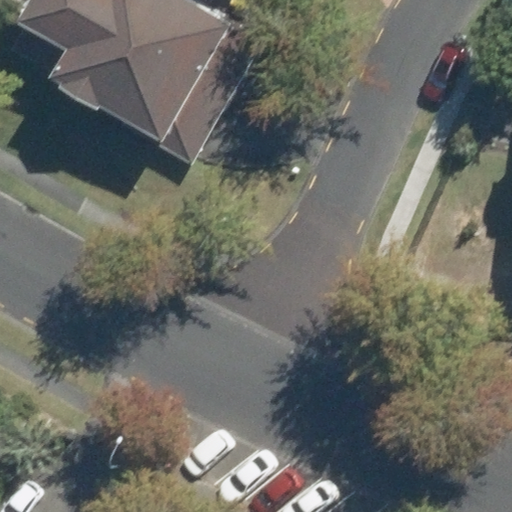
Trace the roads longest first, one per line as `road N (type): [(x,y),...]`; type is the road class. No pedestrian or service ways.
road 1 (residential): [(439,0),(381,96),(274,398)]
road 2 (residential): [(274,398),(0,245)]
road 3 (residential): [(511,480),(412,454),(274,398)]
